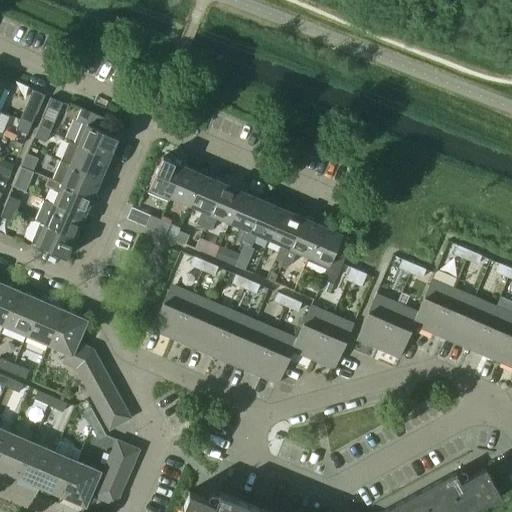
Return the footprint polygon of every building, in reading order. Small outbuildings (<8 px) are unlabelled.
[(20,119),(31,124),(35,114),(36,114),(45,95),(32,89),(20,119)] [(38,127),(50,132),(62,102),(50,97),(41,117),(42,117),(38,127)] [(74,142),(109,157),(118,137),(102,130),(107,119),(81,107),(75,120),(82,123),(74,142)] [(15,129),(27,134),(31,124),(20,119),(15,129)] [(34,137),(45,142),(50,132),(38,127),(34,137)] [(61,160),(100,177),(109,157),(74,142),(74,143),(69,141),(61,160)] [(168,201),(183,165),(162,157),(147,192),(168,201)] [(47,178),(92,197),(100,177),(61,160),(55,172),(51,170),(47,178)] [(189,205),(203,174),(183,165),(168,201),(170,196),(189,205)] [(203,227),(222,182),(203,174),(189,205),(202,210),(196,224),(203,227)] [(53,204),(83,217),(92,197),(47,178),(44,185),(58,191),(53,204)] [(229,222),(242,191),(222,182),(203,227),(211,230),(217,217),(229,222)] [(243,244),(262,199),(242,191),(229,222),(241,227),(236,241),(243,244)] [(4,206),(16,211),(20,201),(9,196),(4,206)] [(269,239),(282,208),(262,199),(243,244),(251,247),(256,234),(269,239)] [(40,221),(75,237),(83,217),(53,204),(44,223),(40,221)] [(0,216),(11,221),(16,211),(4,206),(0,216)] [(283,261),(302,217),(282,208),(269,239),(281,244),(275,258),(283,261)] [(145,226),(155,231),(160,219),(150,215),(145,226)] [(306,260),(307,260),(322,225),(302,217),(283,261),(290,264),(296,251),(308,256),(306,260)] [(155,231),(165,235),(170,224),(160,219),(155,231)] [(31,242),(66,257),(75,237),(40,221),(31,242)] [(324,273),(336,278),(346,255),(335,250),(342,234),(322,225),(307,260),(326,269),(324,273)] [(453,254),(465,259),(469,250),(457,245),(453,254)] [(465,259),(477,264),(481,255),(469,250),(465,259)] [(190,265),(202,270),(206,261),(194,256),(190,265)] [(398,268),(410,273),(413,264),(401,259),(398,268)] [(202,270),(214,275),(217,266),(206,261),(202,270)] [(495,272),(507,277),(511,268),(499,263),(495,272)] [(410,273),(421,278),(425,269),(413,264),(410,273)] [(344,279),(361,286),(366,274),(349,267),(344,279)] [(232,283),(244,288),(247,279),(235,274),(232,283)] [(244,288),(255,293),(259,284),(247,279),(244,288)] [(421,328),(434,331),(453,288),(440,282),(438,287),(429,284),(415,317),(412,324),(413,324),(421,328)] [(0,322),(4,324),(19,290),(18,289),(18,291),(0,283),(0,322)] [(160,333),(173,336),(192,293),(179,287),(177,293),(168,289),(151,329),(160,333)] [(445,338),(454,342),(471,302),(464,299),(466,293),(453,288),(434,331),(445,338)] [(4,324),(26,334),(41,300),(19,291),(20,290),(19,290),(4,324)] [(273,301),(286,306),(289,297),(277,292),(273,301)] [(184,343),(193,347),(211,307),(203,304),(205,299),(192,293),(173,336),(184,343)] [(286,306),(297,311),(301,302),(289,297),(286,306)] [(365,343),(378,346),(397,303),(384,297),(381,303),(373,299),(356,339),(365,343)] [(26,334),(49,343),(63,309),(62,308),(62,310),(41,300),(26,334)] [(463,346),(476,349),(495,306),(482,300),(479,306),(471,302),(454,342),(463,346)] [(399,357),(413,324),(412,324),(415,317),(407,314),(410,308),(397,303),(378,346),(389,353),(399,357)] [(202,351),(215,354),(234,311),(221,305),(218,311),(211,307),(193,347),(202,351)] [(487,356),(496,360),(511,323),(511,319),(505,317),(508,312),(495,306),(476,349),(487,356)] [(291,350),(292,351),(312,359),(332,314),(319,308),(316,314),(308,310),(294,343),(291,350)] [(62,362),(75,367),(92,349),(76,342),(85,320),(63,310),(64,309),(63,309),(49,343),(67,351),(62,362)] [(226,361),(235,365),(252,325),(244,322),(247,317),(234,311),(215,354),(226,361)] [(332,314),(312,359),(334,368),(351,329),(342,325),(345,320),(332,314)] [(244,369),(257,372),(276,329),(263,323),(260,329),(252,325),(235,365),(244,369)] [(511,323),(496,360),(505,364),(511,365),(511,323)] [(268,379),(278,384),(292,351),(291,350),(294,343),(286,340),(289,335),(276,329),(257,372),(268,379)] [(75,367),(80,376),(101,364),(92,349),(75,367)] [(0,367),(10,372),(14,364),(0,357),(0,367)] [(10,372),(25,378),(28,370),(14,364),(10,372)] [(80,376),(86,386),(107,375),(101,364),(80,376)] [(86,386),(92,397),(113,385),(107,375),(86,386)] [(4,386),(19,392),(22,384),(8,377),(4,386)] [(92,397),(97,408),(118,396),(113,385),(92,397)] [(33,398),(48,405),(52,396),(37,390),(33,398)] [(48,405),(63,411),(66,403),(52,396),(48,405)] [(97,408),(103,418),(124,407),(118,396),(97,408)] [(82,411),(90,425),(98,421),(90,407),(82,411)] [(103,418),(109,429),(130,417),(124,407),(103,418)] [(90,425),(98,439),(105,435),(98,421),(90,425)] [(0,456),(10,433),(0,428),(0,456)] [(17,477),(32,442),(10,433),(0,456),(0,467),(17,475),(16,476),(17,477)] [(117,440),(112,451),(134,460),(139,449),(117,440)] [(40,485),(54,452),(32,442),(17,477),(18,477),(19,476),(40,485)] [(112,451),(107,462),(129,471),(134,460),(112,451)] [(61,496),(76,461),(54,452),(40,485),(61,494),(61,495),(61,496)] [(63,495),(84,504),(99,471),(76,461),(61,496),(62,496),(63,495)] [(107,462),(102,473),(124,482),(129,471),(107,462)] [(188,491),(179,511),(471,511),(501,496),(499,494),(492,497),(488,489),(494,485),(485,468),(460,482),(455,473),(456,472),(455,471),(454,472),(381,511),(268,511),(220,492),(219,491),(218,492),(219,493),(215,502),(188,491)] [(102,473),(97,484),(119,494),(124,482),(102,473)] [(93,495),(115,505),(119,494),(97,484),(93,495)]
